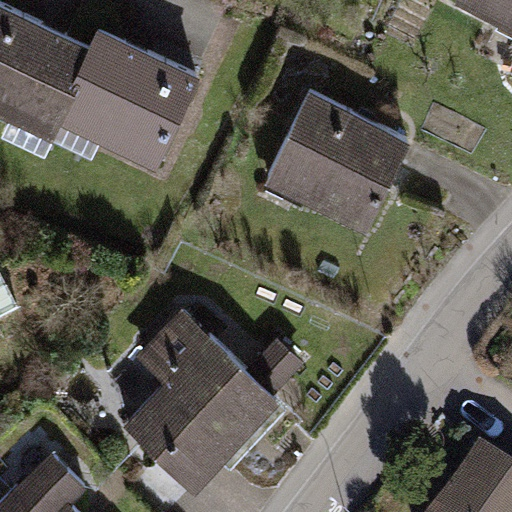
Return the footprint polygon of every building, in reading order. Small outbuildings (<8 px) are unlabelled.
[(511,0),(460,0),(455,11),(511,39),(511,0)] [(62,132),(97,55),(0,10),(0,124),(54,149),(62,132)] [(97,55),(62,132),(159,175),(201,80),(104,38),(97,55)] [(414,149),(311,98),(264,194),(367,245),(414,149)] [(251,379),(183,312),(134,362),(166,394),(131,430),(197,495),(278,414),(266,402),(297,371),(278,352),(251,379)] [(511,511),(511,475),(509,479),(482,459),(443,511),(511,511)] [(68,511),(83,497),(50,463),(0,511),(68,511)]
